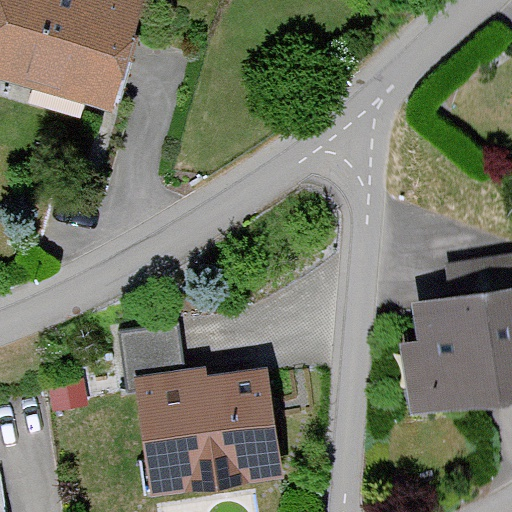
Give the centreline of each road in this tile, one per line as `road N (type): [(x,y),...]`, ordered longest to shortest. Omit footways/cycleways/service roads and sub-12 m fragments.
road 1 (residential): [(371,110),(139,249),(0,311)]
road 2 (residential): [(371,110),(336,511)]
road 3 (residential): [(462,0),(371,110)]
